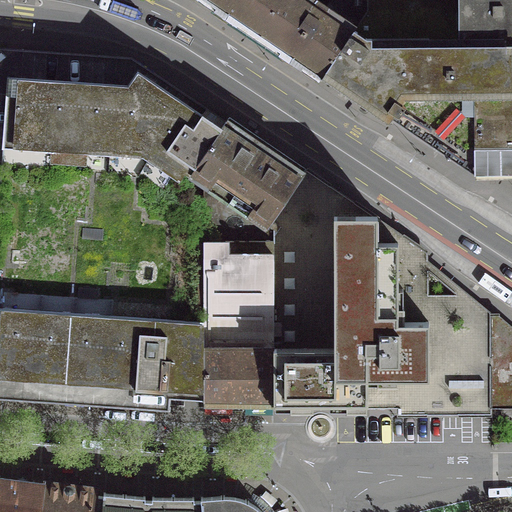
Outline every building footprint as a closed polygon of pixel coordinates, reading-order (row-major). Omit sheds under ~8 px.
[(331,0),(340,6),(332,18),(324,12),(325,8),(315,1),(312,4),(306,0),(204,0),(322,79),(362,15),(365,15),(364,0),(331,0)] [(511,0),(364,0),(365,15),(362,15),(322,79),(389,125),(394,120),(475,177),(511,175),(511,0)] [(0,386),(184,400),(204,400),(202,204),(201,203),(178,188),(187,175),(222,129),(127,65),(53,59),(51,80),(5,76),(0,143),(0,145),(12,147),(1,307),(0,306),(0,386)] [(201,185),(269,230),(307,171),(230,118),(222,129),(187,175),(201,185)] [(274,231),(273,349),(274,409),(313,409),(399,409),(399,415),(491,415),(491,408),(490,313),(428,260),(428,252),(307,171),(269,230),(274,231)] [(269,230),(201,185),(201,203),(202,204),(204,400),(204,408),(274,409),(273,349),(274,231),(269,230)] [(511,325),(499,314),(490,313),(491,408),(511,408),(511,325)] [(38,511),(42,484),(0,478),(0,511),(38,511)] [(99,487),(43,480),(42,484),(38,511),(96,511),(98,496),(99,487)] [(150,496),(104,493),(103,497),(98,496),(96,511),(198,511),(198,501),(198,497),(150,496)] [(198,501),(198,511),(260,511),(257,508),(250,503),(241,499),(232,496),(223,496),(198,497),(198,501)]
